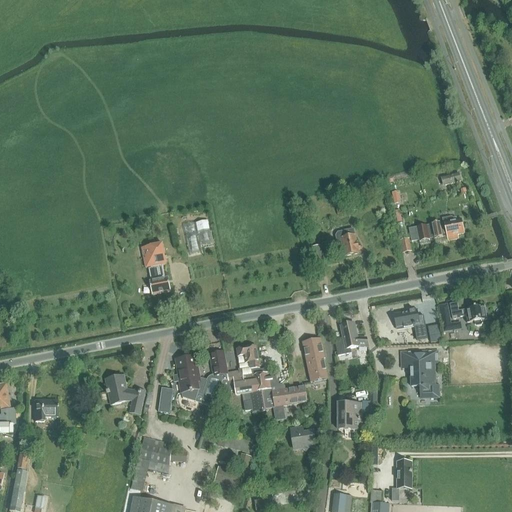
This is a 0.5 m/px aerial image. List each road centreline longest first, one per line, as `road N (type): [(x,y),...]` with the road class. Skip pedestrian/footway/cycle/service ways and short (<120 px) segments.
road 1 (unclassified): [(511,264),(0,365)]
road 2 (secondary): [(511,189),(438,0)]
